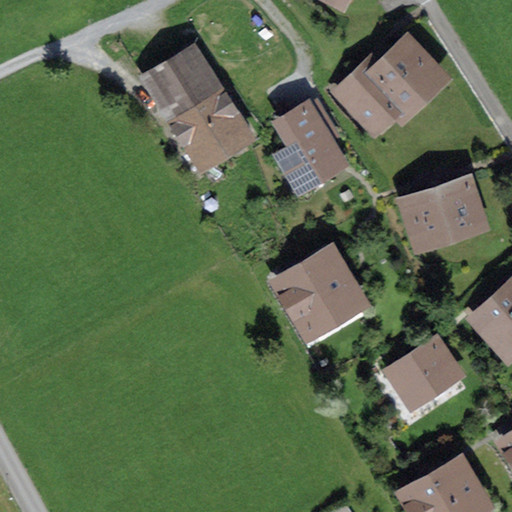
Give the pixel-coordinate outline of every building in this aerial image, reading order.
[(372,63),(343,90),(374,123),(396,103),(403,110),(439,75),(408,43),(379,70),(372,63)] [(189,46),(143,75),(160,100),(173,92),(188,117),(180,122),(202,158),(244,131),(189,46)] [(306,141),(284,154),(302,183),(338,160),(322,133),(331,127),(320,110),(296,124),(306,141)] [(466,182),(409,201),(421,239),(478,220),(466,182)] [(330,252),(281,281),(309,328),(359,299),(330,252)] [(511,286),(478,316),(509,350),(511,347),(511,286)] [(434,342),(393,370),(412,399),(454,372),(434,342)] [(419,511),(463,511),(482,501),(459,463),(435,477),(433,475),(420,483),(421,486),(408,493),(419,511)]
